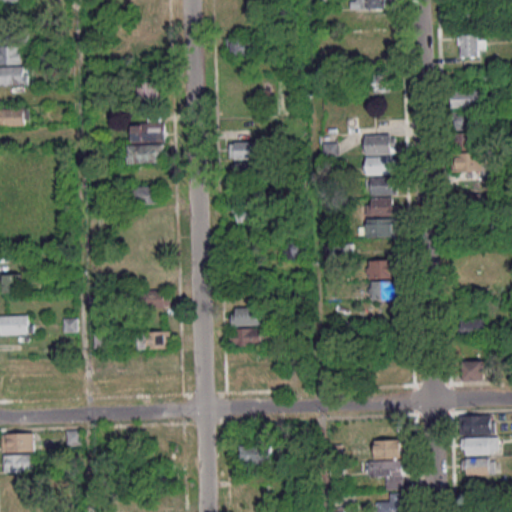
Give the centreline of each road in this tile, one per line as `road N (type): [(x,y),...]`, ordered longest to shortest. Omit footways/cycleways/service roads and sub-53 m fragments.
road 1 (residential): [(202,410),(189,0)]
road 2 (residential): [(417,0),(430,401)]
road 3 (residential): [(202,410),(430,401)]
road 4 (residential): [(0,417),(202,410)]
